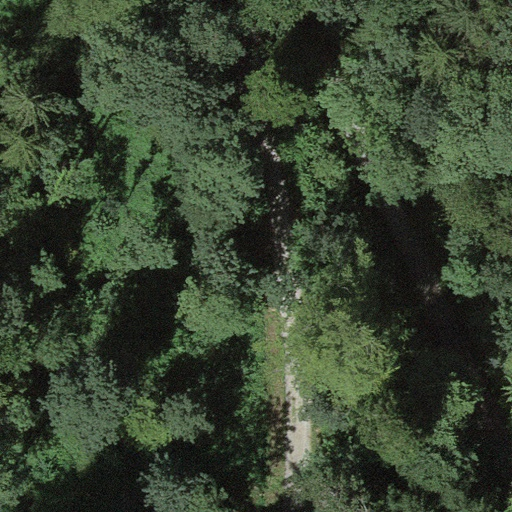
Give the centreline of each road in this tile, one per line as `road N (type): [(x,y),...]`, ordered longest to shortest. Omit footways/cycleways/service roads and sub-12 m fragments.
road 1 (track): [(207,0),(266,130),(468,511)]
road 2 (track): [(266,130),(292,511)]
